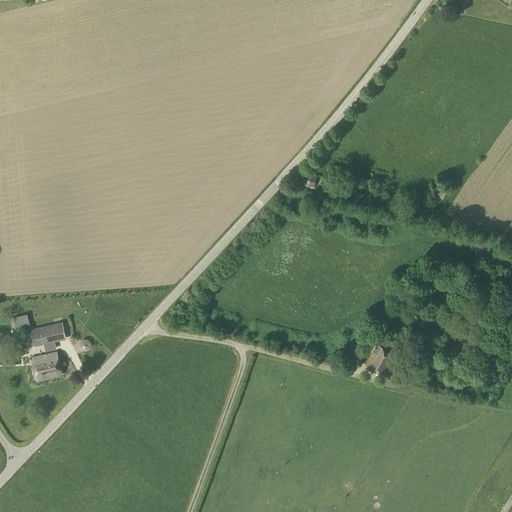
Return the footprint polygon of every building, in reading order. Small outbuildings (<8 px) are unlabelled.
[(303,181),(315,184),(317,174),(305,171),(303,181)] [(18,331),(29,328),(28,321),(17,324),(18,331)] [(32,331),(35,344),(53,340),(50,327),(32,331)] [(455,352),(468,358),(471,352),(458,345),(455,352)] [(366,365),(383,376),(395,356),(377,346),(366,365)] [(31,358),(37,380),(62,374),(56,351),(31,358)]
